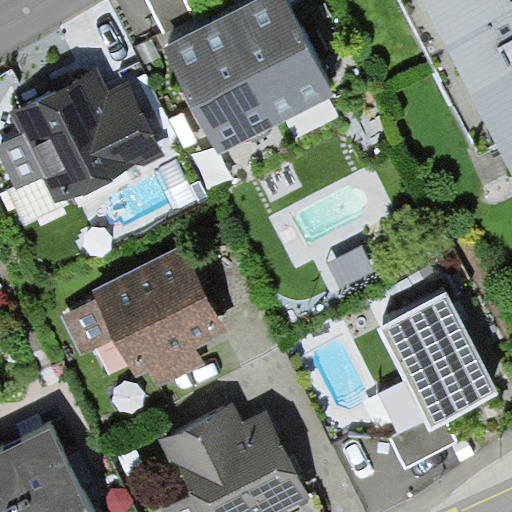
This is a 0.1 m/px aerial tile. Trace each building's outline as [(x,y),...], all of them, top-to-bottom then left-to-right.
[(184,0),(144,0),(220,151),(335,94),(288,0),(245,0),(246,1),(197,26),(184,0)] [(511,0),(395,0),(475,153),(501,140),(511,160),(511,0)] [(21,134),(0,142),(0,156),(12,184),(2,188),(21,229),(84,202),(105,251),(194,213),(136,81),(109,93),(100,70),(10,109),(21,134)] [(96,302),(65,317),(82,353),(116,337),(143,394),(199,367),(191,350),(230,332),(189,245),(91,291),(96,302)] [(443,294),(381,324),(408,380),(382,393),(400,431),(387,438),(401,467),(453,442),(441,417),(491,393),(443,294)] [(186,494),(162,505),(165,511),(291,511),(314,502),(274,415),(247,428),(236,403),(160,437),(186,494)] [(90,511),(48,425),(0,448),(0,511),(90,511)]
